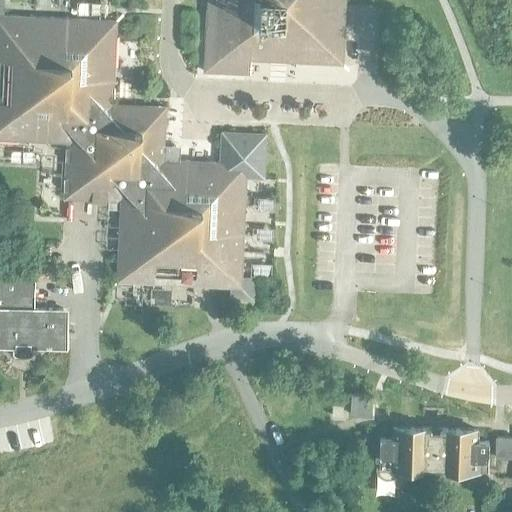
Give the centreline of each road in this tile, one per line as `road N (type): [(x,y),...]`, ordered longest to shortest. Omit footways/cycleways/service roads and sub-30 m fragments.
road 1 (residential): [(474,389),(470,164),(434,120),(402,106),(206,100),(179,76),(170,48),(172,0)]
road 2 (residential): [(232,338),(287,333),(336,342),(474,389)]
road 3 (residential): [(0,416),(40,410),(232,338)]
road 4 (residential): [(297,511),(232,338)]
